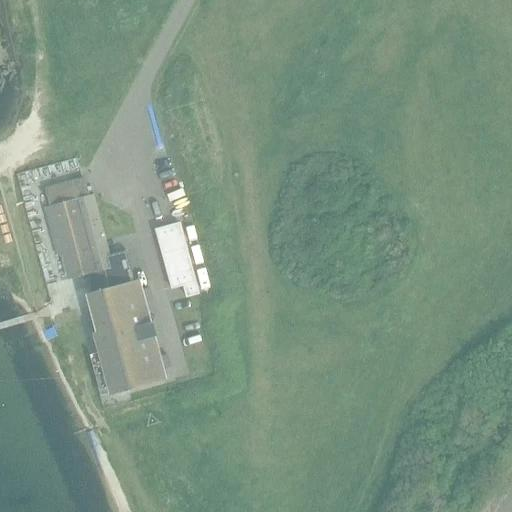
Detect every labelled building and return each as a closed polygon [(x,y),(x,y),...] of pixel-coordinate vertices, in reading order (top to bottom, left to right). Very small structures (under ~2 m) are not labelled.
[(94,269),(101,267),(111,265),(93,197),(76,201),(75,199),(50,206),(69,278),(95,271),(94,269)] [(178,223),(154,229),(171,288),(182,285),(185,297),(197,294),(178,223)] [(125,250),(109,254),(112,265),(101,267),(107,289),(86,294),(96,332),(93,333),(99,356),(102,355),(113,392),(163,379),(160,370),(157,357),(151,337),(153,336),(152,335),(148,324),(149,324),(149,322),(147,323),(142,303),(139,290),(136,281),(134,281),(125,250)] [(148,287),(139,290),(142,303),(151,300),(148,287)] [(166,354),(157,357),(160,370),(169,367),(166,354)]
